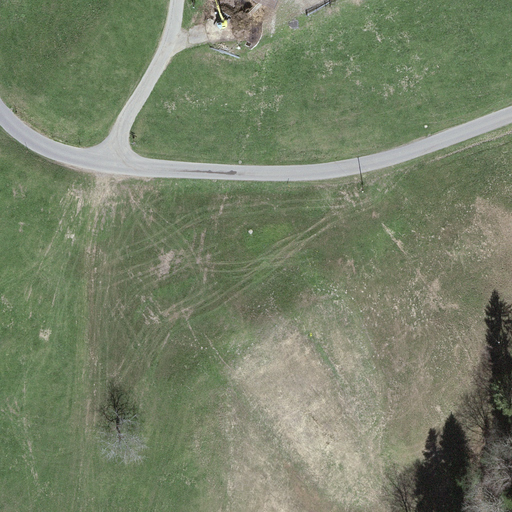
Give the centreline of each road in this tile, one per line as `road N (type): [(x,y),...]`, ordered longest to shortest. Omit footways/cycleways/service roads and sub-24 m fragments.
road 1 (unclassified): [(511,111),(371,166),(302,173),(105,161),(32,139),(0,108)]
road 2 (track): [(177,0),(166,46),(105,161)]
